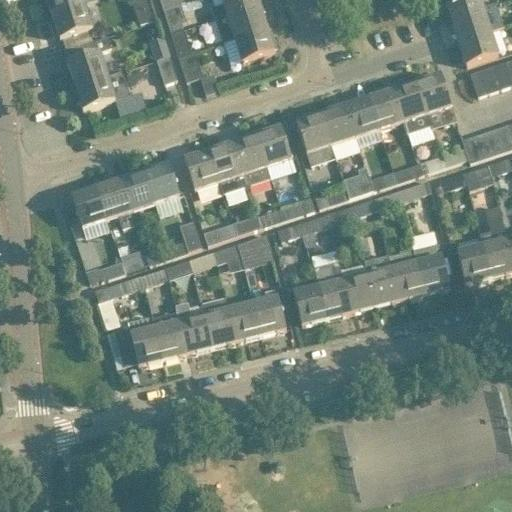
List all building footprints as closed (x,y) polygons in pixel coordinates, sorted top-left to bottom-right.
[(46,0),(52,20),(85,9),(101,4),(99,0),(46,0)] [(159,0),(163,12),(174,9),(171,0),(159,0)] [(220,0),(224,8),(211,13),(214,22),(216,21),(216,23),(259,9),(257,1),(256,0),(220,0)] [(443,0),(451,22),(483,12),(479,0),(443,0)] [(187,26),(181,8),(175,10),(174,9),(163,12),(171,36),(183,32),(182,27),(187,26)] [(94,46),(90,34),(92,34),(85,9),(52,20),(60,44),(67,42),(71,53),(94,46)] [(259,9),(216,23),(218,28),(224,47),(235,43),(267,33),(262,17),(259,9)] [(459,46),(491,36),(483,12),(451,22),(459,46)] [(178,60),(191,56),(183,32),(171,36),(178,60)] [(267,33),(235,43),(243,68),(275,58),(274,55),(272,48),(276,47),(271,33),(267,34),(267,33)] [(467,71),(499,60),(491,36),(459,46),(467,71)] [(69,66),(67,67),(71,77),(68,78),(73,92),(75,91),(108,81),(100,56),(111,52),(108,41),(94,46),(71,53),(74,65),(69,66)] [(168,54),(155,58),(157,64),(170,60),(168,54)] [(191,57),(191,56),(178,60),(187,86),(203,81),(195,56),(191,57)] [(165,89),(178,84),(170,60),(157,64),(165,89)] [(501,94),(511,90),(511,87),(505,67),(494,71),(501,94)] [(490,98),(501,94),(494,71),(482,75),(490,98)] [(478,101),(490,98),(482,75),(471,79),(478,101)] [(76,93),(73,94),(78,108),(80,107),(83,116),(92,113),(131,101),(125,82),(123,76),(108,81),(75,91),(76,93)] [(441,79),(417,88),(427,120),(439,116),(444,130),(457,126),(441,79)] [(431,130),(427,120),(417,88),(393,95),(403,128),(407,139),(431,130)] [(379,135),(403,128),(393,95),(369,103),(379,135)] [(356,143),(379,135),(369,103),(345,111),(356,143)] [(332,151),(356,143),(345,111),(321,119),(332,151)] [(321,119),(296,127),(303,146),(307,159),(310,169),(311,170),(335,162),(332,151),(321,119)] [(504,156),(511,153),(511,141),(508,129),(497,133),(504,156)] [(258,140),(257,140),(267,172),(292,164),(288,151),(281,132),(278,133),(272,135),(271,131),(257,136),(258,140)] [(493,160),(504,156),(497,133),(485,137),(493,160)] [(482,164),(493,160),(485,137),(474,141),(482,164)] [(271,183),(267,172),(257,140),(233,148),(247,191),(271,183)] [(470,168),(482,164),(474,141),(462,145),(465,153),(469,165),(470,168)] [(247,191),(233,148),(225,151),(223,146),(207,151),(223,199),(247,191)] [(193,161),(184,164),(191,183),(195,196),(219,188),(207,151),(192,157),(193,161)] [(445,172),(469,165),(465,153),(441,160),(445,172)] [(422,180),(445,172),(441,160),(418,168),(422,180)] [(511,162),(488,170),(492,181),(511,173),(511,162)] [(397,188),(422,180),(418,168),(393,176),(397,188)] [(155,209),(180,201),(169,169),(145,177),(155,209)] [(469,195),(493,187),(492,181),(488,170),(464,178),(467,189),(469,195)] [(359,179),(343,185),(346,192),(344,193),(348,204),(373,196),(369,184),(370,184),(366,172),(365,172),(358,174),(359,179)] [(370,184),(369,184),(373,196),(397,188),(393,176),(370,184)] [(131,217),(155,209),(145,177),(121,185),(131,217)] [(443,197),(467,189),(464,178),(440,186),(443,197)] [(136,230),(131,217),(121,185),(97,193),(107,225),(118,221),(123,234),(136,230)] [(401,207),(423,200),(432,197),(429,185),(397,196),(400,207),(401,207)] [(83,233),(107,225),(97,193),(72,201),(83,233)] [(319,214),(348,204),(344,193),(315,202),(319,214)] [(377,215),(401,207),(400,207),(397,196),(373,204),(376,210),(377,215)] [(306,205),(282,213),(286,225),(310,217),(315,215),(311,203),(310,203),(306,205)] [(362,233),(360,221),(377,215),(376,210),(373,204),(350,211),(353,224),(354,223),(357,235),(362,233)] [(328,232),(353,224),(350,211),(325,219),(328,232)] [(493,248),(482,251),(491,283),(511,277),(511,265),(507,244),(499,212),(485,215),(490,236),(493,248)] [(261,233),(286,225),(282,213),(257,221),(261,233)] [(325,219),(302,227),(305,239),(303,240),(306,249),(307,255),(309,254),(318,252),(313,237),(328,232),(325,219)] [(237,241),(261,233),(257,221),(233,229),(237,241)] [(173,262),(202,252),(193,226),(180,230),(185,245),(169,250),(173,262)] [(302,227),(277,235),(281,247),(303,240),(305,239),(302,227)] [(207,251),(237,241),(233,229),(203,239),(207,251)] [(410,252),(435,249),(433,236),(409,240),(410,252)] [(266,239),(237,249),(240,261),(249,258),(271,251),(266,239)] [(425,300),(450,294),(439,248),(414,255),(425,300)] [(237,249),(212,257),(215,267),(216,269),(220,267),(226,265),(240,261),(237,249)] [(150,270),(173,262),(169,250),(145,258),(150,270)] [(465,290),(491,283),(482,251),(457,257),(465,290)] [(336,255),(312,261),(320,291),(319,292),(327,324),(352,318),(343,285),(341,274),(339,267),(336,255)] [(400,306),(425,300),(414,255),(389,261),(400,306)] [(192,277),(216,269),(215,267),(212,257),(188,265),(191,272),(192,277)] [(376,312),(400,306),(389,261),(389,259),(364,265),(368,279),(376,312)] [(169,284),(192,277),(191,272),(188,265),(164,273),(168,282),(169,284)] [(121,267),(105,272),(109,284),(125,278),(121,267)] [(97,272),(86,276),(90,288),(101,284),(98,274),(97,272)] [(144,292),(169,284),(168,282),(164,273),(140,281),(144,289),(144,292)] [(352,318),(376,312),(368,279),(343,285),(352,318)] [(111,303),(144,292),(144,289),(140,281),(107,292),(110,302),(111,303)] [(99,305),(110,302),(107,292),(96,296),(99,305)] [(302,331),(327,324),(319,292),(294,298),(302,331)] [(253,308),(261,341),(287,335),(278,302),(276,294),(265,297),(267,305),(253,308)] [(237,347),(229,314),(226,302),(202,309),(204,321),(213,353),(237,347)] [(192,324),(188,307),(175,310),(177,317),(178,317),(180,327),(188,359),(213,353),(204,321),(192,324)] [(237,347),(261,341),(253,308),(229,314),(237,347)] [(164,365),(188,359),(180,327),(178,317),(177,317),(153,323),(156,333),(164,365)] [(123,334),(115,336),(123,368),(137,365),(138,369),(139,372),(164,365),(156,333),(153,323),(153,321),(128,327),(128,331),(129,333),(123,334)] [(277,476),(284,474),(285,467),(280,463),(273,465),(272,472),(277,476)]
